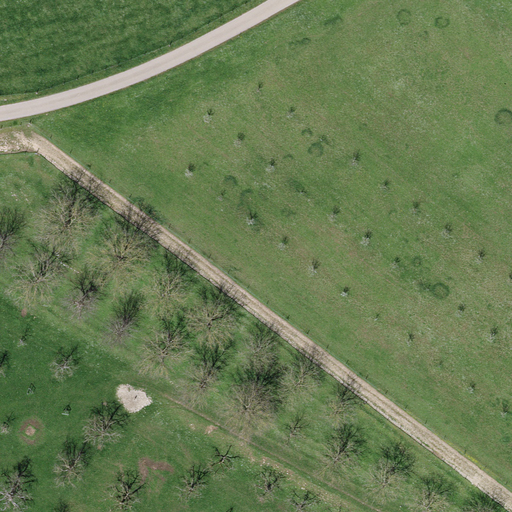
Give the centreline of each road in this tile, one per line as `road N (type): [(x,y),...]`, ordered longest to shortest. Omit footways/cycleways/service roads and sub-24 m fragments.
road 1 (track): [(511,501),(38,143),(0,144)]
road 2 (track): [(387,511),(95,365)]
